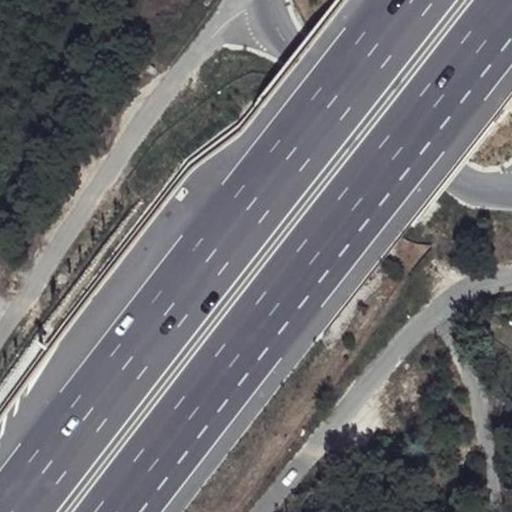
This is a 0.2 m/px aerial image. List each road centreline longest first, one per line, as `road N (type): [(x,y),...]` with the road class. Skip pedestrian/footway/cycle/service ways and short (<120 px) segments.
road 1 (motorway): [(105,511),(511,0)]
road 2 (motorway): [(412,0),(18,511)]
road 3 (unclassified): [(249,0),(222,26),(0,357)]
road 4 (unclassified): [(511,192),(489,191),(443,166),(317,42),(290,0)]
road 5 (unclassified): [(273,511),(434,315)]
road 6 (unclassified): [(504,511),(493,445),(434,315)]
